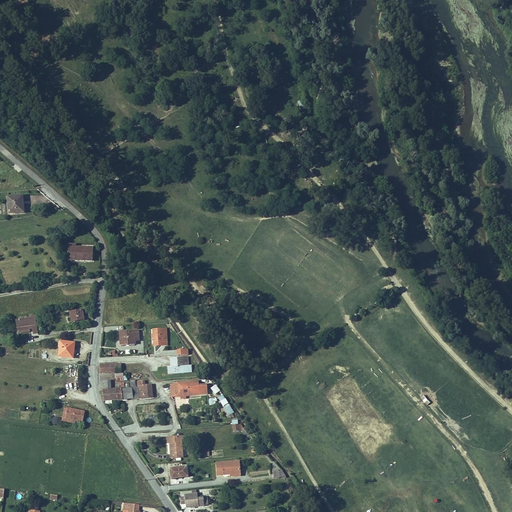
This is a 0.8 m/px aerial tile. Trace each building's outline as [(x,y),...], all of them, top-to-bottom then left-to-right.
[(5,194),(6,211),(21,209),(19,193),(5,194)] [(71,242),(72,259),(94,258),(94,245),(79,245),(79,242),(71,242)] [(82,309),(70,311),(72,321),(84,319),(82,309)] [(39,332),(37,318),(36,313),(29,315),(30,318),(16,320),(18,331),(32,328),(33,333),(39,332)] [(165,327),(152,328),(152,333),(150,333),(150,337),(152,337),(152,340),(166,339),(165,327)] [(119,331),(120,344),(135,342),(135,340),(139,340),(138,329),(119,331)] [(61,339),(59,354),(74,355),(76,341),(61,339)] [(172,357),(173,366),(173,371),(194,370),(192,356),(172,357)] [(118,372),(117,362),(103,363),(104,373),(118,372)] [(108,400),(110,400),(155,397),(154,384),(148,384),(148,379),(141,379),(141,385),(113,387),(113,380),(105,381),(106,394),(108,400)] [(201,382),(178,384),(179,397),(183,397),(188,396),(210,395),(209,385),(201,386),(201,382)] [(215,385),(210,388),(215,396),(221,393),(215,385)] [(224,395),(218,397),(226,416),(233,413),(224,395)] [(427,406),(430,403),(423,395),(420,398),(427,406)] [(73,409),(71,419),(80,421),(88,422),(89,412),(73,409)] [(186,458),(184,444),(183,437),(170,438),(170,444),(175,444),(175,455),(173,455),(174,459),(186,458)] [(219,463),(220,474),(229,473),(229,474),(243,472),(242,461),(219,463)] [(172,468),(173,477),(177,477),(177,478),(189,477),(188,467),(172,468)] [(188,496),(190,508),(205,507),(204,499),(199,499),(199,495),(188,496)] [(141,505),(125,503),(125,507),(135,509),(135,511),(133,511),(143,511),(141,508),(141,505)]
